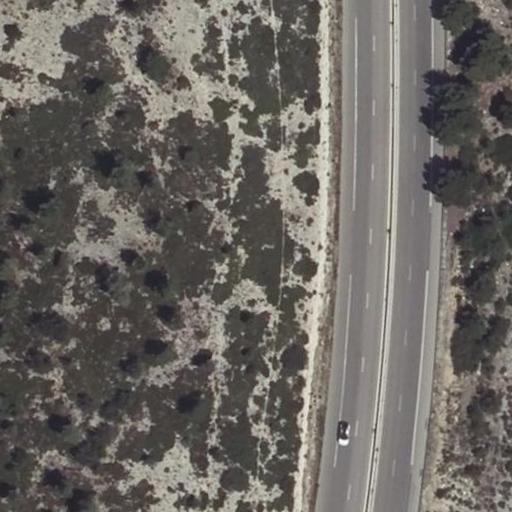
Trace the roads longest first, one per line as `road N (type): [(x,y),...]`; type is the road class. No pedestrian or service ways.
road 1 (trunk): [(389,511),(410,290),(415,0)]
road 2 (trunk): [(373,0),(373,197),(349,511)]
